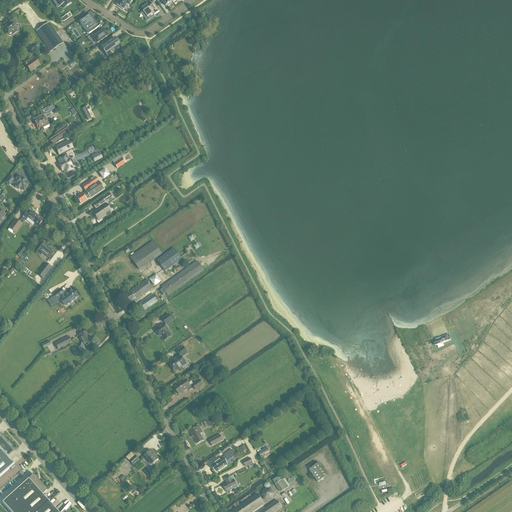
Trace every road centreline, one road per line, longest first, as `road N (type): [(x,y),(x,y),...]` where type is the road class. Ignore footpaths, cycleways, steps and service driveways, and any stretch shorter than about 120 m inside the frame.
road 1 (unclassified): [(212,511),(0,90)]
road 2 (unclassified): [(0,412),(89,511)]
road 3 (residential): [(84,0),(142,34),(192,0)]
road 4 (track): [(446,491),(465,440),(511,392)]
